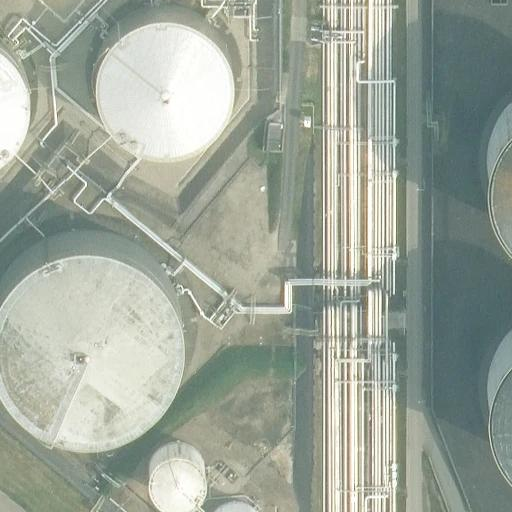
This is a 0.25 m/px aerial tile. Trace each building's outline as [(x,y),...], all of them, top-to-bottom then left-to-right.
[(256,0),(256,50),(281,50),(281,0),(256,0)] [(100,96),(106,109),(115,120),(125,129),(138,135),(151,139),(165,140),(179,138),(192,134),(204,126),(215,117),(223,105),(228,92),(230,78),(230,64),(227,51),(221,38),(212,27),(201,18),(189,11),(175,7),(161,6),(147,8),(134,13),(122,20),(112,30),(104,41),(99,54),(96,68),(97,82),(100,96)] [(0,144),(10,135),(18,124),(23,111),(26,97),(25,83),(22,69),(16,57),(7,46),(0,39),(0,144)] [(511,105),(496,126),(486,162),(490,193),(504,221),(511,228),(511,105)] [(284,124),(270,123),(268,148),(280,149),(281,130),(283,130),(284,124)] [(0,375),(12,392),(28,405),(46,415),(66,420),(87,422),(107,419),(126,412),(144,402),(159,387),(171,370),(178,351),(182,331),(182,310),(177,290),(168,272),(155,256),(139,242),(121,232),(101,227),(81,225),(60,228),(41,235),(23,246),(8,260),(0,272),(0,375)] [(511,334),(499,351),(488,379),(488,409),(498,438),(511,453),(511,334)] [(206,473),(206,468),(206,462),(204,457),(201,452),(198,447),(193,444),(188,441),(183,439),(177,439),(172,439),(166,441),(161,444),(157,447),(153,452),(151,457),(149,462),(148,468),(149,473),(151,479),(153,484),(157,488),(161,492),(166,494),(172,496),(177,497),(183,496),(188,494),(193,492),(198,488),(201,484),(204,479),(206,473)] [(258,511),(256,509),(252,506),(247,503),(241,501),(236,501),(230,501),(225,503),(220,506),(215,509),(213,511),(258,511)]
